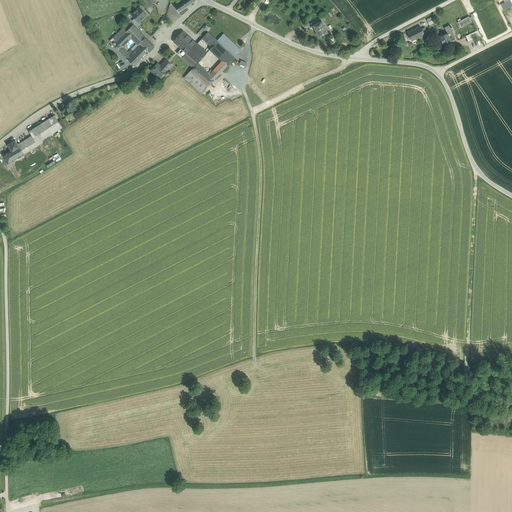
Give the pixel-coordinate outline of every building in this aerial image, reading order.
[(182,0),(181,0),(182,0),(179,3),(178,2),(178,3),(175,5),(174,5),(179,13),(179,12),(182,9),(183,10),(183,9),(186,6),(187,7),(188,9),(192,6),(191,4),(190,4),(192,2),(193,3),(193,2),(192,2),(192,0),(182,0)] [(139,7),(131,14),(135,18),(138,22),(146,15),(143,12),(139,7)] [(470,17),(459,23),(461,27),(472,22),(470,17)] [(322,21),(313,25),(319,37),(328,32),(322,21)] [(145,37),(133,25),(125,32),(130,37),(131,39),(137,45),(139,43),(145,37)] [(452,27),(450,25),(445,28),(448,33),(452,41),(456,39),(452,32),(453,30),(452,29),(453,28),(452,27)] [(420,26),(408,33),(412,41),(422,36),(422,37),(425,35),(422,29),(420,26)] [(122,29),(110,41),(113,44),(125,32),(122,29)] [(184,52),(194,41),(184,31),(174,42),(182,49),(184,52)] [(478,31),(466,37),(469,42),(481,36),(478,31)] [(131,39),(130,37),(125,32),(113,44),(115,46),(119,50),(122,47),(131,39)] [(217,41),(208,32),(206,34),(203,38),(212,47),(218,41),(217,41)] [(448,33),(440,37),(441,41),(443,45),(444,46),(452,41),(448,33)] [(241,51),(223,34),(217,41),(218,41),(235,57),(241,51)] [(154,47),(145,37),(139,43),(141,45),(148,53),(154,47)] [(194,41),(184,52),(198,64),(208,53),(194,41)] [(235,57),(218,41),(212,47),(210,50),(223,62),(227,66),(235,57)] [(130,55),(127,59),(134,67),(148,53),(141,45),(134,52),(130,55)] [(128,52),(122,47),(119,50),(127,59),(130,55),(128,52)] [(184,52),(182,49),(178,53),(193,68),(198,64),(184,52)] [(165,60),(160,66),(166,71),(172,66),(165,60)] [(223,62),(211,76),(215,80),(227,66),(223,62)] [(160,66),(157,63),(151,70),(160,79),(166,72),(166,71),(160,66)] [(211,76),(198,64),(193,68),(191,71),(208,87),(215,80),(211,76)] [(208,87),(191,71),(184,78),(201,94),(208,87)] [(227,102),(227,99),(227,96),(225,93),(222,91),(219,91),(216,91),(213,93),(211,96),(211,99),(211,102),(213,105),(216,107),(219,107),(222,107),(225,105),(227,102)] [(72,107),(68,109),(69,109),(64,112),(68,120),(77,115),(72,107)] [(32,136),(38,145),(43,142),(41,140),(62,128),(62,127),(59,122),(54,115),(29,131),(32,136)] [(38,145),(32,136),(18,144),(21,149),(13,154),(11,150),(2,155),(7,164),(34,148),(38,145)] [(15,140),(8,145),(11,150),(13,154),(21,149),(18,144),(15,140)]
